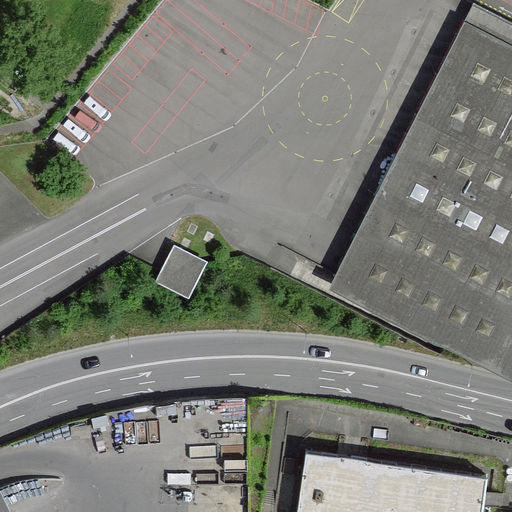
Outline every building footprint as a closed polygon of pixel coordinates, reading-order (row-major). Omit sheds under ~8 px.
[(353,240),(329,285),(471,356),(511,376),(511,39),(469,17),(447,60),(417,116),(353,240)] [(167,262),(157,280),(186,296),(207,258),(178,242),(167,262)] [(246,400),(95,420),(97,458),(248,448),(246,400)] [(491,471),(309,445),(300,511),(484,511),(486,505),(488,489),(491,471)] [(15,511),(3,488),(0,489),(0,511),(15,511)]
